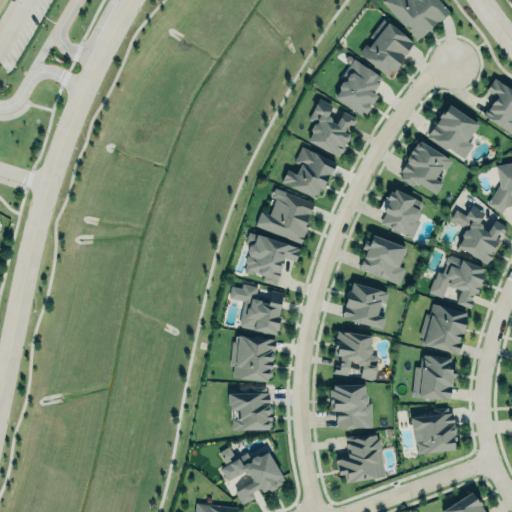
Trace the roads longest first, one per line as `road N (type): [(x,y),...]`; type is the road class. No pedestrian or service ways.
road 1 (residential): [(454,62),(422,82),(380,141),(313,297),(299,394),(314,511)]
road 2 (tertiary): [(132,0),(47,186),(0,388)]
road 3 (residential): [(511,272),(478,388),(489,460)]
road 4 (residential): [(350,511),(489,460)]
